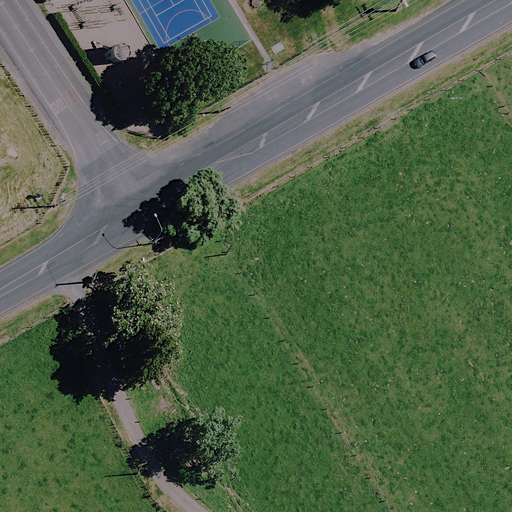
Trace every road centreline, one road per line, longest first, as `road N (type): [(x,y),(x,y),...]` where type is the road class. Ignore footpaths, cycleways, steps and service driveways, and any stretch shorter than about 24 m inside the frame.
road 1 (tertiary): [(505,0),(135,209)]
road 2 (unclassified): [(0,0),(135,209)]
road 3 (tertiary): [(135,209),(0,290)]
